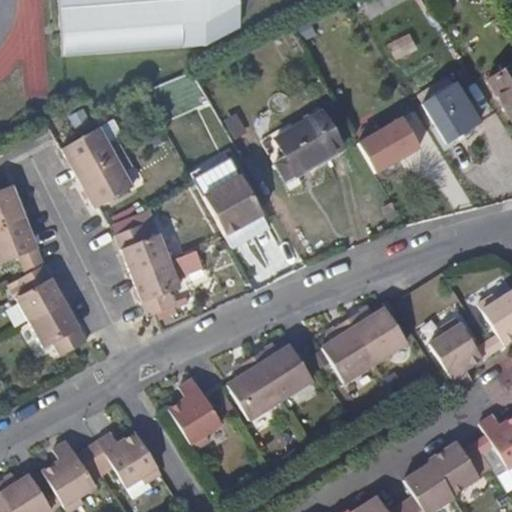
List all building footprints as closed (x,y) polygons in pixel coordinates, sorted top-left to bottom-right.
[(52,0),(59,61),(202,46),(236,28),(233,0),(52,0)] [(364,0),(369,14),(406,3),(404,0),(364,0)] [(511,68),(489,84),(511,120),(511,68)] [(449,141),(483,121),(459,82),(426,102),(449,141)] [(296,174),(340,148),(320,112),(276,139),(287,157),(275,164),(284,178),(295,172),(296,174)] [(59,150),(74,178),(125,153),(118,139),(111,143),(102,127),(59,150)] [(125,172),(133,168),(125,153),(74,178),(91,210),(98,206),(133,188),(125,172)] [(201,196),(238,177),(229,160),(192,180),(193,181),(201,196)] [(260,217),(238,177),(201,196),(222,237),(260,217)] [(0,224),(22,216),(10,186),(0,189),(0,224)] [(0,262),(14,257),(35,250),(22,216),(0,224),(0,262)] [(266,229),(260,217),(222,237),(224,241),(229,250),(266,229)] [(128,277),(166,262),(156,236),(145,239),(138,223),(111,233),(128,277)] [(41,265),(35,250),(14,257),(22,274),(41,265)] [(193,253),(166,262),(128,277),(145,318),(152,315),(173,307),(171,303),(168,293),(176,290),(171,277),(175,276),(176,279),(199,269),(193,253)] [(11,293),(26,322),(61,305),(41,265),(22,274),(14,278),(20,290),(11,293)] [(476,305),(496,338),(484,346),(491,356),(511,342),(511,298),(509,294),(495,303),(490,296),(476,305)] [(185,305),(183,299),(171,303),(173,307),(174,309),(185,305)] [(61,305),(26,322),(39,347),(46,342),(53,355),(69,347),(80,342),(61,305)] [(345,323),(372,367),(404,347),(381,312),(367,321),(364,317),(356,322),(353,318),(345,323)] [(491,356),(484,346),(472,354),(451,321),(436,331),(440,338),(426,347),(442,372),(456,393),(468,385),(462,374),(491,356)] [(342,387),(372,367),(345,323),(336,329),(339,334),(330,339),(333,343),(320,353),(342,387)] [(247,360),(276,405),(309,384),(294,359),(286,348),(272,358),(268,353),(262,357),(258,352),(247,360)] [(245,425),(276,405),(247,360),(238,366),(241,370),(235,375),(237,379),(223,389),(245,425)] [(200,399),(191,385),(177,395),(186,409),(168,420),(193,458),(208,448),(204,442),(221,431),(200,399)] [(511,419),(497,429),(490,419),(478,428),(484,438),(507,473),(511,469),(511,419)] [(118,455),(108,440),(95,448),(94,449),(110,473),(125,496),(139,486),(144,492),(161,480),(136,442),(118,455)] [(74,460),(64,445),(50,454),(58,467),(40,477),(39,478),(60,511),(68,511),(79,505),(77,502),(94,491),(90,485),(74,460)] [(428,464),(429,466),(452,500),(493,474),(474,445),(461,454),(455,446),(428,464)] [(90,485),(110,473),(94,449),(74,460),(90,485)] [(412,500),(399,508),(401,511),(442,511),(454,504),(452,500),(429,466),(402,484),(412,500)] [(0,487),(0,508),(2,511),(45,511),(48,511),(30,483),(26,476),(11,487),(8,483),(0,487)] [(383,511),(376,500),(358,511),(401,511),(399,508),(392,511),(383,511)]
